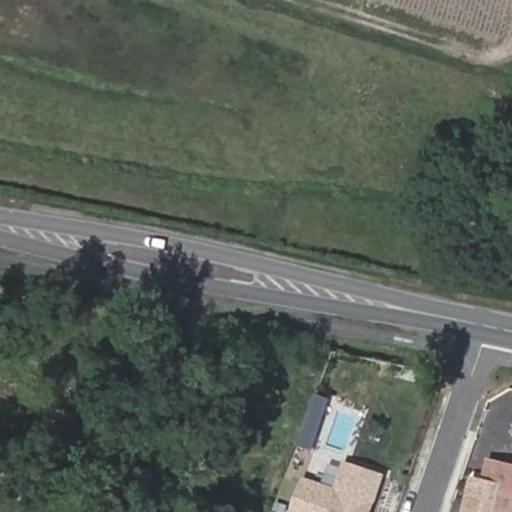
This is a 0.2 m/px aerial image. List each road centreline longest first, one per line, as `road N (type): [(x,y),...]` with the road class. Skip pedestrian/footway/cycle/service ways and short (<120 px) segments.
road 1 (tertiary): [(424,316),(333,284),(219,259),(0,224)]
road 2 (tertiary): [(0,237),(243,293),(424,316)]
road 3 (track): [(284,0),(481,62),(511,52)]
road 4 (residential): [(484,328),(425,511)]
